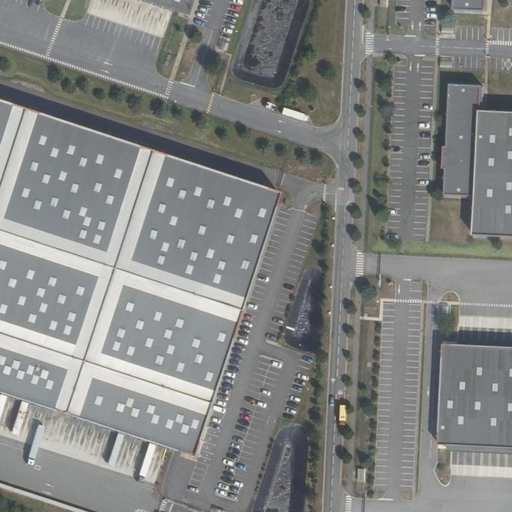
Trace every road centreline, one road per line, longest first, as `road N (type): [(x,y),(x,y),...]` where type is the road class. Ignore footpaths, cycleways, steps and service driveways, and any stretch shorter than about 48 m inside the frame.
road 1 (unclassified): [(332,511),(355,0)]
road 2 (unknown): [(256,332),(295,354),(297,368),(251,511)]
